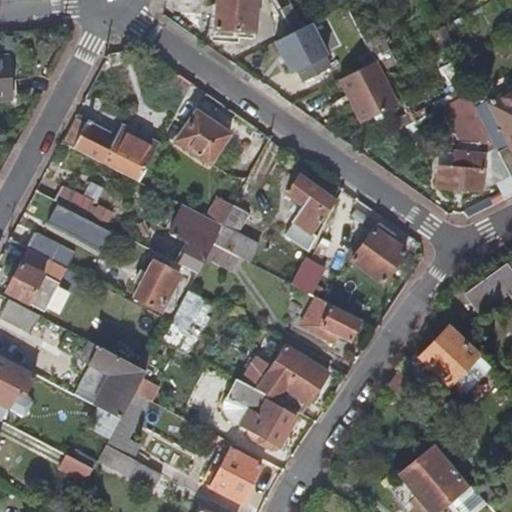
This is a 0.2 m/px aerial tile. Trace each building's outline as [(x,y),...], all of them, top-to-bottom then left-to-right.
[(254,33),(255,0),(215,0),(215,31),(230,32),(254,33)] [(325,55),(309,21),(274,38),(290,72),(295,70),(325,55)] [(253,45),(254,33),(230,32),(229,43),(253,45)] [(450,48),(441,33),(434,37),(442,53),(450,48)] [(25,80),(22,48),(0,49),(0,99),(14,98),(13,81),(25,80)] [(325,55),(295,70),(300,81),(331,67),(325,55)] [(396,103),(374,60),(373,60),(355,69),(354,69),(336,79),(358,122),(396,103)] [(511,85),(511,86),(508,81),(480,96),(487,108),(474,115),(494,153),(497,160),(510,153),(511,155),(511,85)] [(178,111),(189,88),(177,82),(166,104),(178,111)] [(474,115),(466,99),(456,105),(466,123),(464,124),(482,159),(494,153),(474,115)] [(209,165),(230,136),(196,112),(175,141),(209,165)] [(140,184),(160,144),(123,125),(117,137),(88,122),(85,123),(78,119),(66,145),(140,184)] [(479,194),(509,181),(497,160),(494,153),(482,159),(481,159),(479,194)] [(511,187),(511,155),(510,153),(497,160),(509,181),(511,187)] [(449,169),(450,156),(436,154),(434,168),(449,169)] [(479,194),(481,159),(450,156),(449,169),(434,168),(433,190),(479,194)] [(317,238),(313,236),(335,204),(298,178),(284,197),(303,210),(283,237),(305,252),(317,238)] [(94,206),(96,202),(63,185),(55,199),(88,217),(90,214),(94,206)] [(223,228),(233,210),(234,207),(219,199),(208,219),(223,228)] [(100,209),(94,206),(90,214),(95,217),(100,209)] [(115,214),(101,207),(100,209),(95,217),(109,224),(115,214)] [(170,235),(190,245),(180,265),(197,274),(215,238),(219,237),(223,228),(208,219),(184,207),(170,235)] [(249,265),(258,247),(238,236),(248,217),(233,210),(223,228),(219,237),(213,246),(238,259),(249,265)] [(382,285),(405,253),(392,243),(396,237),(378,224),(360,248),(356,245),(347,257),(353,261),(351,264),(382,285)] [(54,263),(62,247),(37,234),(29,250),(54,263)] [(230,273),(238,259),(213,246),(206,260),(230,273)] [(69,271),(77,255),(62,247),(54,263),(68,270),(69,271)] [(46,314),(68,270),(54,263),(29,250),(6,293),(46,314)] [(160,313),(179,278),(150,263),(132,299),(160,313)] [(511,265),(468,291),(478,307),(508,288),(511,294),(511,265)] [(170,318),(188,282),(179,278),(160,313),(170,318)] [(197,339),(214,308),(188,294),(171,325),(197,339)] [(0,317),(33,335),(43,317),(9,299),(0,316),(0,317)] [(352,348),(363,327),(331,311),(333,308),(317,300),(301,331),(336,349),(340,341),(352,348)] [(197,339),(171,325),(162,343),(190,357),(199,340),(197,339)] [(453,331),(424,361),(449,387),(452,383),(463,394),(489,367),(453,331)] [(135,395),(147,371),(138,366),(91,342),(81,361),(88,365),(72,396),(120,421),(135,395)] [(147,371),(157,352),(147,348),(138,366),(147,371)] [(257,361),(242,384),(268,398),(302,416),(329,376),(287,349),(273,371),(257,361)] [(420,399),(401,376),(388,386),(389,387),(407,409),(420,399)] [(295,418),(266,402),(268,398),(242,384),(237,382),(227,401),(249,412),(240,430),(278,450),(295,418)] [(132,444),(153,405),(135,395),(120,421),(105,449),(133,463),(141,449),(132,444)] [(86,466),(95,447),(81,441),(72,460),(86,466)] [(436,444),(398,476),(415,497),(419,502),(412,508),(407,511),(437,511),(450,501),(458,511),(476,511),(486,504),(436,444)] [(153,493),(161,478),(133,463),(105,449),(98,463),(153,493)] [(240,507),(260,468),(232,453),(218,480),(213,477),(206,489),(240,507)] [(408,502),(412,508),(419,502),(415,497),(408,502)]
